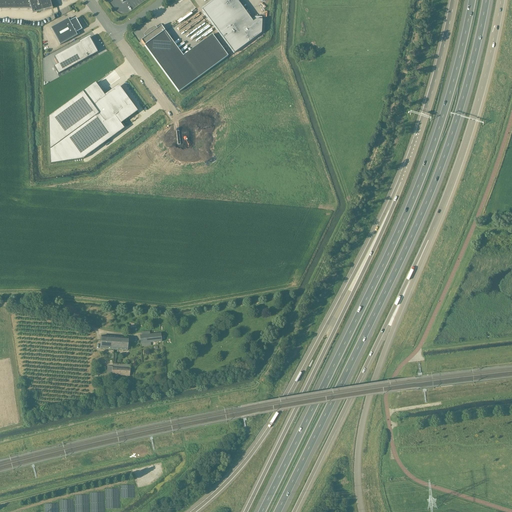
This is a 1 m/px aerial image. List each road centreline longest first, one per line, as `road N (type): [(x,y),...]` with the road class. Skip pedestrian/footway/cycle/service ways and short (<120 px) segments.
road 1 (motorway): [(277,511),(412,237),(454,128),(486,0)]
road 2 (motorway): [(471,0),(420,180),(262,511)]
road 3 (motorway): [(402,181),(289,396),(241,467),(192,511)]
road 4 (motorway): [(402,181),(246,511)]
road 5 (motorway): [(293,511),(434,225)]
road 6 (motorway): [(360,511),(363,412),(434,225)]
road 7 (motorway): [(434,225),(464,145),(500,0)]
road 8 (motorway): [(454,0),(402,181)]
road 9 (track): [(389,426),(511,408)]
